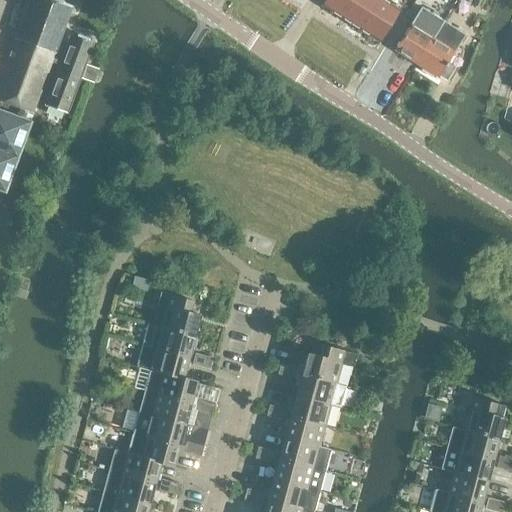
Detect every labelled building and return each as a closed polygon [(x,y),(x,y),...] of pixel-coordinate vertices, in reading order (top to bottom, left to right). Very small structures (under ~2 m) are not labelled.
[(51,62),(55,63),(58,54),(55,53),(58,45),(57,45),(71,7),(52,0),(29,0),(0,80),(0,189),(3,191),(51,62)] [(341,18),(352,0),(325,0),(322,6),(341,18)] [(359,30),(377,0),(352,0),(341,18),(359,30)] [(378,42),(398,9),(383,0),(377,0),(359,30),(378,42)] [(416,65),(432,39),(439,29),(423,18),(416,29),(411,26),(394,52),(416,65)] [(67,49),(58,45),(55,53),(58,54),(55,63),(61,65),(45,106),(66,114),(78,79),(92,84),(97,70),(84,65),(92,42),(72,35),(67,49)] [(454,53),(432,39),(416,65),(438,79),(439,77),(446,82),(454,68),(447,64),(454,53)] [(147,292),(150,281),(134,277),(131,287),(147,292)] [(193,301),(168,295),(161,293),(157,306),(165,308),(160,327),(160,328),(194,337),(200,315),(190,312),(193,301)] [(189,358),(194,337),(160,328),(160,327),(148,324),(148,325),(150,325),(146,331),(144,339),(144,345),(142,345),(189,358)] [(184,378),(189,358),(142,345),(142,346),(144,346),(141,352),(139,360),(139,366),(137,366),(136,367),(150,371),(161,374),(162,373),(183,379),(184,378)] [(307,353),(301,375),(336,384),(341,364),(353,367),(356,354),(320,345),(317,356),(307,353)] [(201,367),(204,356),(195,353),(192,365),(201,367)] [(213,358),(204,356),(201,367),(210,370),(213,358)] [(286,377),(289,365),(280,363),(277,374),(286,377)] [(298,368),(289,365),(286,377),(295,379),(298,368)] [(197,381),(184,378),(183,379),(162,373),(161,374),(150,371),(144,391),(191,404),(197,381)] [(336,384),(301,375),(296,396),(330,405),(336,384)] [(185,424),(191,404),(144,391),(139,412),(185,424)] [(330,405),(296,396),(290,416),(325,426),(330,405)] [(473,398),(464,430),(498,440),(504,418),(502,417),(505,406),(473,398)] [(203,413),(206,402),(197,399),(194,411),(203,413)] [(215,404),(206,402),(203,413),(211,415),(215,404)] [(428,404),(424,419),(438,423),(442,408),(428,404)] [(275,418),(278,407),(269,405),(266,416),(275,418)] [(287,409),(278,407),(275,418),(284,421),(287,409)] [(185,424),(139,412),(125,408),(120,429),(133,432),(145,436),(179,445),(185,424)] [(325,426),(290,416),(284,438),(319,447),(325,426)] [(498,440),(464,430),(452,427),(446,448),(493,461),(498,440)] [(179,445),(145,436),(133,432),(128,452),(126,452),(126,453),(139,457),(161,463),(160,464),(174,467),(179,445)] [(319,447),(284,438),(279,458),(325,471),(331,450),(319,447)] [(191,455),(195,443),(186,441),(183,452),(191,455)] [(203,446),(195,443),(191,455),(200,457),(203,446)] [(263,461),(267,449),(258,447),(255,458),(263,461)] [(487,481),(493,461),(446,448),(441,469),(452,472),(487,481)] [(275,451),(267,449),(263,461),(272,463),(275,451)] [(155,483),(160,464),(161,463),(139,457),(126,453),(114,450),(109,471),(155,483)] [(505,470),(508,459),(499,456),(496,468),(505,470)] [(325,471),(279,458),(273,479),(319,492),(325,471)] [(149,504),(155,483),(109,471),(108,471),(110,472),(107,477),(105,485),(105,491),(103,491),(103,492),(149,504)] [(482,502),(487,481),(452,472),(447,493),(482,502)] [(167,493),(170,481),(161,479),(158,490),(167,493)] [(313,511),(319,492),(273,479),(267,500),(310,511),(313,511)] [(179,484),(170,481),(167,493),(176,495),(179,484)] [(252,502),(255,491),(246,488),(243,500),(252,502)] [(478,511),(482,502),(447,493),(435,490),(429,511),(432,511),(478,511)] [(264,493),(255,491),(252,502),(261,505),(264,493)] [(147,511),(149,504),(103,492),(97,511),(147,511)] [(494,511),(497,500),(488,498),(485,509),(494,511)] [(310,511),(267,500),(264,511),(310,511)] [(502,511),(505,503),(497,500),(494,511),(502,511)]
